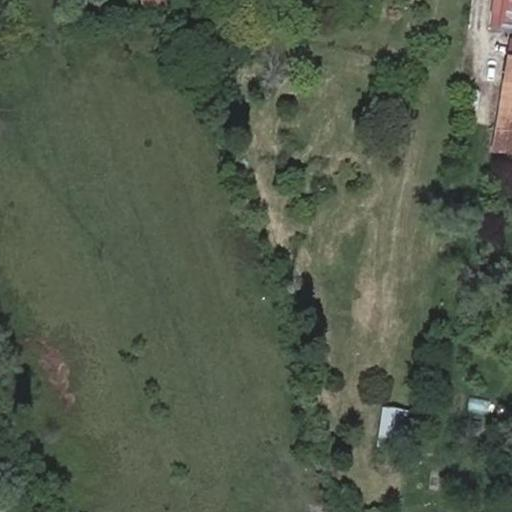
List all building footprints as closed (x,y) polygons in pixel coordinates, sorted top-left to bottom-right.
[(135,0),(135,12),(162,12),(162,0),(135,0)] [(511,0),(492,0),(490,19),(511,21),(511,0)] [(498,121),(511,122),(511,48),(510,48),(498,121)] [(511,122),(498,121),(495,138),(511,141),(511,122)] [(407,406),(384,403),(380,437),(402,440),(407,406)]
